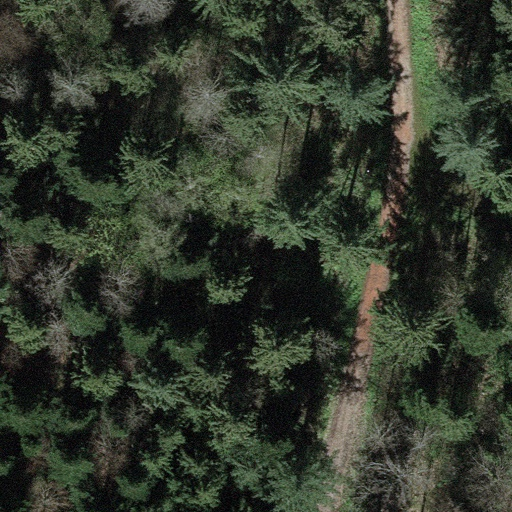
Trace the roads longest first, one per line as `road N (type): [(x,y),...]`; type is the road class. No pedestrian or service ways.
road 1 (track): [(338,511),(406,157),(413,0)]
road 2 (track): [(406,157),(511,273)]
